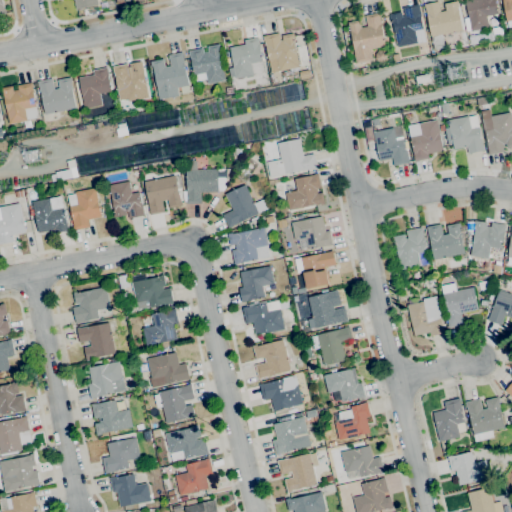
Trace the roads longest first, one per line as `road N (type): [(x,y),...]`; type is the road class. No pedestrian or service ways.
road 1 (residential): [(314,0),(423,511)]
road 2 (residential): [(0,280),(163,247),(185,250),(254,511)]
road 3 (tertiary): [(0,52),(261,0)]
road 4 (residential): [(32,275),(76,511)]
road 5 (residential): [(355,202),(449,190),(511,195)]
